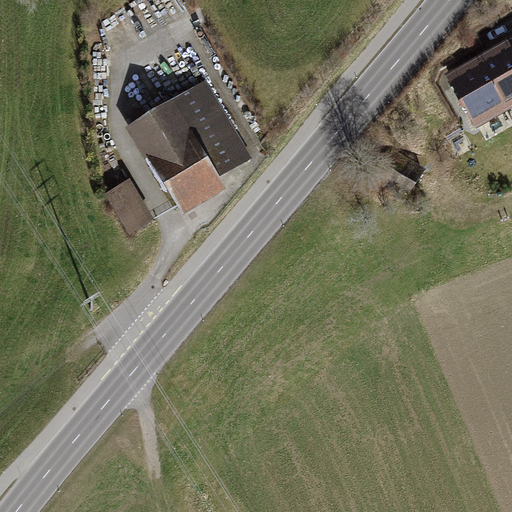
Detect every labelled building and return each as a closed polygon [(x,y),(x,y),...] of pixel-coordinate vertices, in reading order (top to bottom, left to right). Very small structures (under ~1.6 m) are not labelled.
[(511,46),(489,59),(511,99),(511,46)] [(511,102),(511,99),(489,59),(452,80),(476,123),(511,102)] [(206,83),(125,130),(144,162),(147,160),(182,219),(226,193),(219,181),(253,161),(206,83)] [(422,170),(391,151),(374,179),(404,198),(422,170)] [(129,181),(105,196),(129,237),(154,222),(129,181)]
